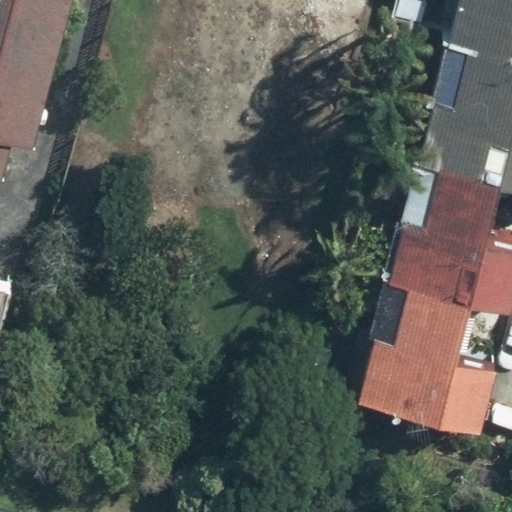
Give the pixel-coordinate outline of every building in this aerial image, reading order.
[(0,0),(0,165),(7,138),(32,144),(67,0),(0,0)] [(174,0),(177,1),(156,96),(144,93),(131,151),(143,154),(132,206),(227,227),(274,13),(300,19),(304,0),(174,0)] [(511,0),(442,0),(347,401),(478,432),(511,287),(511,0)] [(308,164),(274,159),(266,212),(300,218),(308,164)] [(0,321),(11,278),(0,274),(0,321)] [(24,511),(26,507),(0,499),(0,511),(24,511)]
